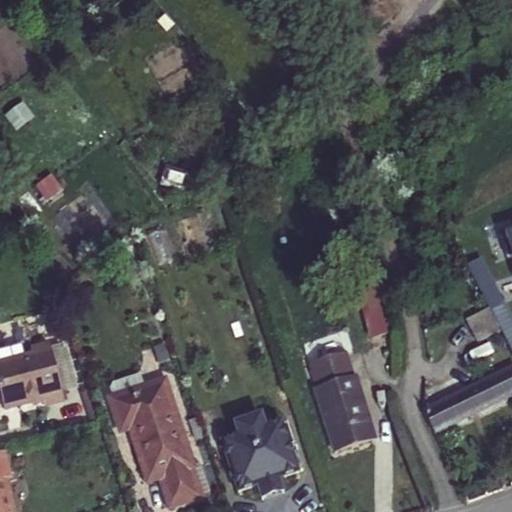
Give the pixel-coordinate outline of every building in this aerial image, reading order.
[(511,229),(494,236),(501,257),(506,255),(511,275),(511,229)] [(473,258),(459,265),(485,314),(495,332),(508,325),(473,258)] [(462,326),(474,348),(497,336),(495,332),(485,314),(462,326)] [(511,332),(508,325),(495,332),(497,336),(509,359),(511,356),(511,332)] [(0,368),(0,412),(1,416),(38,407),(39,412),(60,408),(46,352),(25,356),(28,362),(0,368)] [(321,394),(345,455),(382,441),(372,413),(374,413),(359,375),(357,376),(350,357),(315,370),(323,392),(321,394)] [(499,404),(511,428),(511,375),(509,371),(422,413),(432,436),(499,404)] [(160,481),(169,510),(195,501),(187,473),(190,472),(163,391),(111,406),(120,437),(138,432),(142,444),(134,446),(147,485),(160,481)] [(277,482),(296,476),(279,424),(261,430),(261,428),(252,424),(240,428),(236,437),(237,438),(219,445),(235,496),(255,490),(258,498),(279,491),(277,482)] [(0,511),(8,511),(1,483),(7,482),(0,457),(0,511)] [(279,491),(258,498),(259,503),(281,496),(279,491)]
